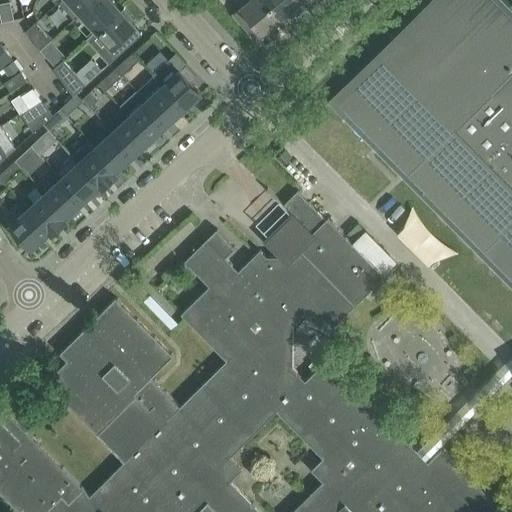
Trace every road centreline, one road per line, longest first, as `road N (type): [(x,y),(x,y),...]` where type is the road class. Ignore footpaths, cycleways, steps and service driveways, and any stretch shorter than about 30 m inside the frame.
road 1 (residential): [(31,301),(257,97)]
road 2 (residential): [(257,97),(363,0)]
road 3 (residential): [(257,97),(168,0)]
